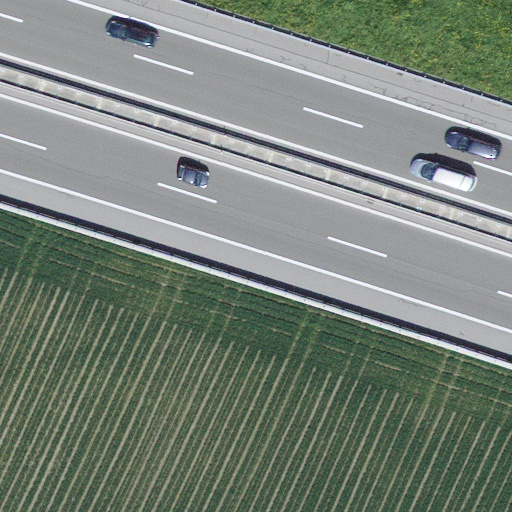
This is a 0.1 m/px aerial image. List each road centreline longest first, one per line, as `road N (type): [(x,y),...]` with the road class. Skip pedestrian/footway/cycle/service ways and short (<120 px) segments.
road 1 (track): [(511,338),(0,143)]
road 2 (motorway): [(0,135),(511,296)]
road 3 (motorway): [(511,174),(0,15)]
